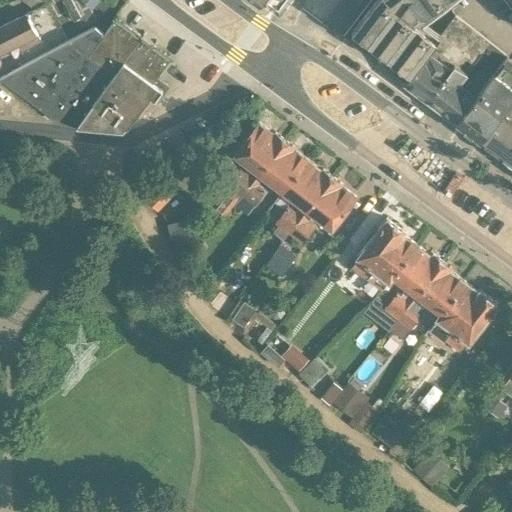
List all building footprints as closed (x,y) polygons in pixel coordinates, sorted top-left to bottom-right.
[(22,0),(33,8),(47,2),(48,0),(22,0)] [(79,0),(90,11),(100,0),(79,0)] [(256,0),(260,3),(262,0),(279,12),(288,0),(256,0)] [(411,73),(437,39),(414,21),(442,0),(374,0),(353,28),(411,73)] [(22,51),(41,41),(27,14),(0,28),(0,53),(19,44),(22,51)] [(437,39),(411,73),(404,82),(454,120),(505,55),(455,15),(437,39)] [(123,131),(126,128),(127,128),(150,97),(155,100),(162,91),(152,83),(156,76),(158,77),(170,61),(115,20),(104,34),(96,28),(0,78),(62,125),(123,131)] [(480,140),(511,99),(511,59),(505,55),(454,120),(480,140)] [(511,99),(480,140),(502,157),(511,143),(511,99)] [(235,204),(284,140),(275,133),(274,134),(258,122),(235,153),(255,169),(251,174),(246,170),(243,174),(240,171),(219,198),(232,208),(235,204)] [(284,140),(235,204),(248,214),(254,205),(265,191),(257,184),(264,176),(283,190),(307,160),(293,149),(294,147),(284,140)] [(511,143),(502,157),(511,163),(511,143)] [(307,160),(283,190),(302,205),(296,214),(287,208),(277,222),(279,224),(273,233),(283,240),(289,232),(332,177),(323,170),(322,171),(307,160)] [(332,177),(289,232),(302,242),(313,228),(305,221),(312,213),(332,228),(356,197),(340,185),(341,184),(332,177)] [(172,194),(161,183),(146,199),(158,210),(172,194)] [(219,198),(209,211),(222,221),(232,208),(219,198)] [(190,218),(167,224),(171,241),(175,240),(177,250),(201,246),(195,217),(190,218)] [(382,289),(393,275),(416,244),(403,234),(405,233),(386,218),(357,256),(359,257),(352,266),(382,289)] [(281,277),(296,255),(280,244),(265,266),(281,277)] [(416,244),(393,275),(412,290),(407,296),(403,293),(400,296),(397,294),(386,308),(391,312),(383,324),(389,329),(442,261),(432,254),(431,256),(416,244)] [(411,327),(422,313),(418,310),(421,307),(417,304),(422,298),(441,312),(465,281),(450,270),(451,268),(442,261),(389,329),(402,339),(411,327)] [(465,281),(441,312),(430,326),(460,349),(467,340),(468,342),(498,304),(479,290),(477,291),(465,281)] [(244,327),(255,311),(243,303),(233,320),(244,327)] [(298,371),(313,353),(301,342),(285,360),(298,371)] [(310,385),(327,369),(316,358),(299,374),(310,385)] [(511,372),(501,387),(511,396),(511,395),(511,372)] [(352,415),(362,403),(354,397),(358,393),(349,386),(335,404),(344,411),(345,410),(352,415)] [(491,393),(483,404),(498,416),(507,405),(491,393)] [(397,424),(385,415),(372,432),(391,448),(389,452),(398,459),(418,434),(400,420),(397,424)] [(440,478),(448,467),(439,460),(441,457),(432,450),(419,470),(425,475),(429,470),(440,478)] [(484,506),(498,490),(487,480),(472,496),(484,506)]
